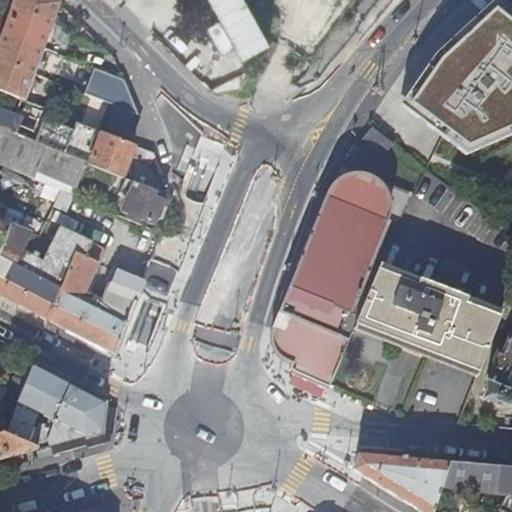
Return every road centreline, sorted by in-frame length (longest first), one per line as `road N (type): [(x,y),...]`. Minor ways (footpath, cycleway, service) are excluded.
road 1 (secondary): [(261,135),(179,343),(178,379),(219,437)]
road 2 (residential): [(219,437),(286,430),(511,448)]
road 3 (secondary): [(219,437),(262,286),(310,162)]
road 4 (unknown): [(435,441),(489,290),(478,255),(416,211)]
road 5 (secondary): [(0,331),(219,437)]
road 6 (tertiary): [(219,437),(0,500)]
road 7 (secondary): [(261,135),(197,106),(86,0)]
road 8 (secondary): [(340,511),(219,437)]
road 9 (secondary): [(422,0),(330,105)]
